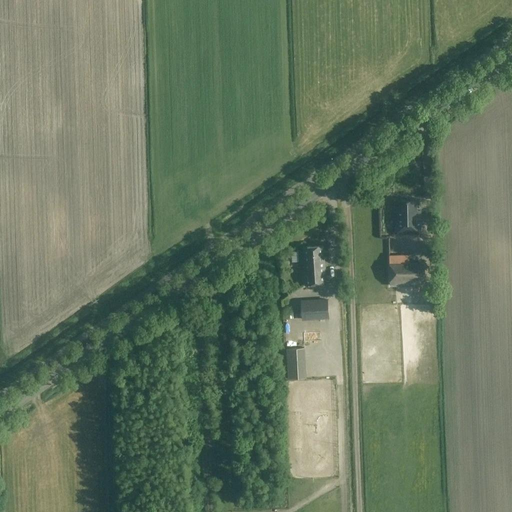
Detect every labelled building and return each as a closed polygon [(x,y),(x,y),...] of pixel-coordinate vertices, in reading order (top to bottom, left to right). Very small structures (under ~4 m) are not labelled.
[(406,211),(402,211),(402,234),(416,234),(416,227),(427,227),(427,215),(422,215),(422,203),(406,204),(406,211)] [(324,261),(323,246),(304,247),(304,249),(299,250),(300,262),(304,261),(305,285),(326,284),(325,261),(324,261)] [(425,262),(389,263),(389,284),(425,284),(425,262)] [(327,300),(302,301),(303,319),(329,318),(327,300)] [(200,306),(204,312),(209,309),(205,304),(200,306)] [(304,347),(286,348),(288,378),(306,377),(304,347)]
